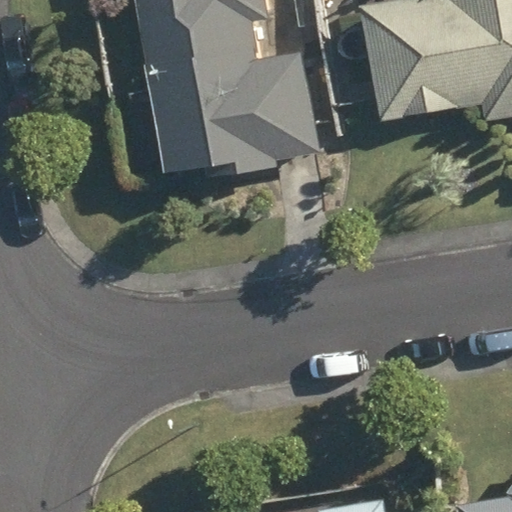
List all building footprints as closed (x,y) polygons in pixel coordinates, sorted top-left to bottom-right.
[(203,164),(206,178),(280,165),(279,160),(318,153),(302,52),(260,59),(255,22),(269,19),(266,0),(135,0),(162,171),(203,164)] [(484,101),(489,123),(511,118),(511,0),(404,0),(359,8),(379,121),(484,101)] [(263,45),(275,54),(288,47),(289,34),(277,25),(264,32),(263,45)] [(457,504),(458,511),(511,511),(511,493),(510,498),(457,504)] [(386,511),(385,499),(319,508),(320,511),(386,511)]
